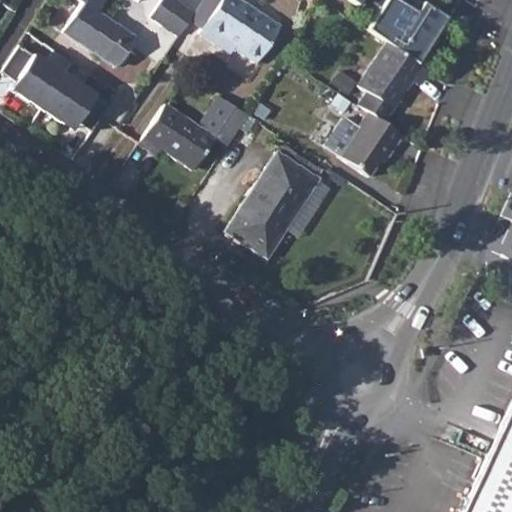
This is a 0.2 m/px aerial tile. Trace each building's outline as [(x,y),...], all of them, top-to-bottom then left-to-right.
[(75,0),(80,3),(61,32),(114,67),(133,36),(97,12),(105,0),(75,0)] [(193,11),(178,0),(158,0),(148,16),(177,36),(193,11)] [(218,0),(198,31),(216,44),(220,38),(232,47),(255,62),(279,26),(241,0),(218,0)] [(415,64),(445,18),(421,3),(415,13),(395,0),(369,0),(381,7),(366,30),(384,43),(415,64)] [(363,93),(353,108),(364,115),(378,125),(409,82),(415,85),(425,71),(415,64),(384,43),(354,87),(363,93)] [(107,105),(15,44),(0,67),(0,71),(13,80),(14,78),(21,82),(14,92),(64,125),(70,115),(77,119),(76,122),(90,131),(107,105)] [(163,102),(136,143),(148,153),(154,146),(190,170),(213,136),(219,127),(232,106),(218,96),(198,126),(163,102)] [(232,106),(219,127),(232,135),(245,115),(232,106)] [(378,125),(364,115),(353,132),(339,122),(321,148),(365,179),(377,161),(380,164),(398,138),(378,125)] [(275,153),(223,233),(263,258),(314,179),(275,153)] [(511,511),(511,397),(458,511),(511,511)]
